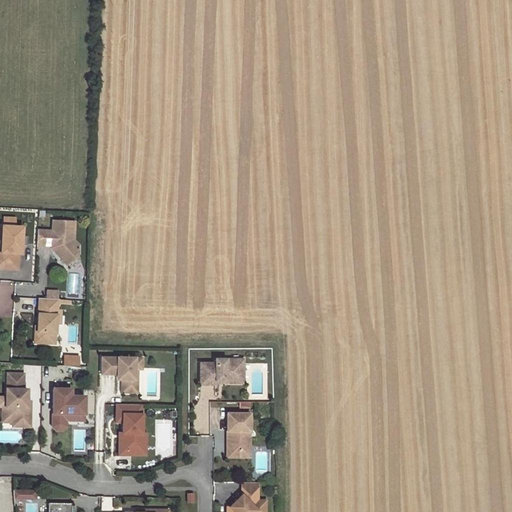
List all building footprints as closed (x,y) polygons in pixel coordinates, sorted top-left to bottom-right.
[(21,236),(22,227),(14,227),(15,218),(4,218),(3,226),(2,226),(0,252),(0,263),(18,265),(18,254),(20,254),(21,245),(26,245),(27,237),(21,236)] [(37,231),(36,245),(51,246),(54,249),(54,252),(59,258),(62,258),(63,258),(68,263),(78,255),(79,246),(73,240),(74,222),(53,221),(52,231),(37,231)] [(58,300),(39,299),(37,327),(36,334),(33,333),(33,343),(54,345),(55,325),(56,317),(61,318),(62,311),(57,311),(58,300)] [(63,364),(79,364),(79,355),(63,355),(63,364)] [(134,358),(101,357),(101,373),(116,374),(116,379),(121,379),(121,392),(129,392),(133,388),(133,380),(137,380),(137,369),(134,369),(134,358)] [(214,363),(199,364),(200,384),(215,384),(215,383),(215,380),(234,380),(233,372),(242,372),(242,359),(214,360),(214,363)] [(242,383),(242,372),(233,372),(234,380),(215,380),(215,383),(242,383)] [(24,375),(8,374),(7,390),(6,390),(6,398),(0,397),(0,407),(2,408),(1,423),(12,423),(12,422),(29,423),(30,409),(26,409),(27,402),(27,391),(23,391),(24,375)] [(70,391),(52,391),(52,410),(55,410),(55,415),(52,415),(52,428),(56,432),(61,432),(66,428),(65,422),(66,420),(70,416),(84,416),(84,398),(70,398),(70,391)] [(115,423),(123,423),(122,434),(125,434),(125,440),(119,440),(119,455),(137,455),(138,443),(142,443),(143,433),(142,433),(142,415),(141,415),(142,405),(116,404),(115,423)] [(226,438),(226,453),(238,453),(242,449),(249,449),(249,414),(226,414),(226,431),(228,431),(228,438),(226,438)] [(146,434),(143,433),(142,443),(138,443),(137,455),(146,455),(146,434)] [(249,458),(249,449),(242,449),(238,453),(226,453),(226,458),(249,458)] [(256,500),(256,482),(240,482),(240,495),(240,499),(237,502),(235,500),(228,507),(225,507),(225,511),(254,511),(256,510),(264,510),(264,500),(256,500)] [(35,491),(13,491),(13,498),(35,499),(35,491)]
